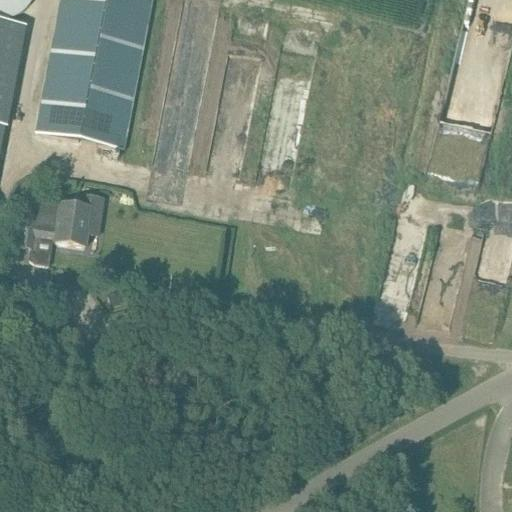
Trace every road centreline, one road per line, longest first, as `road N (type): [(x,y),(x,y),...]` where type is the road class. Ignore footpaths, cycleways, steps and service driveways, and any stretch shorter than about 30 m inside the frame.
road 1 (unclassified): [(0,355),(171,298),(223,298),(511,357)]
road 2 (unclassified): [(279,511),(511,384)]
road 3 (track): [(42,0),(0,191)]
